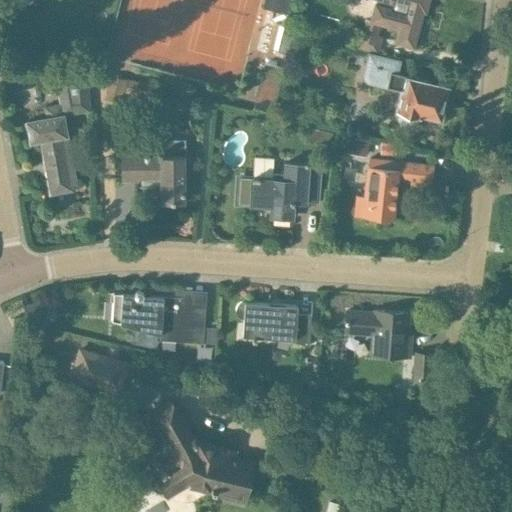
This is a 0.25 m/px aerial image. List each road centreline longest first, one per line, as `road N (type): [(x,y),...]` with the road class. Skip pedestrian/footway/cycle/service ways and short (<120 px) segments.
road 1 (residential): [(12,274),(125,257),(471,280)]
road 2 (residential): [(471,280),(502,0)]
road 3 (residential): [(455,442),(471,280)]
